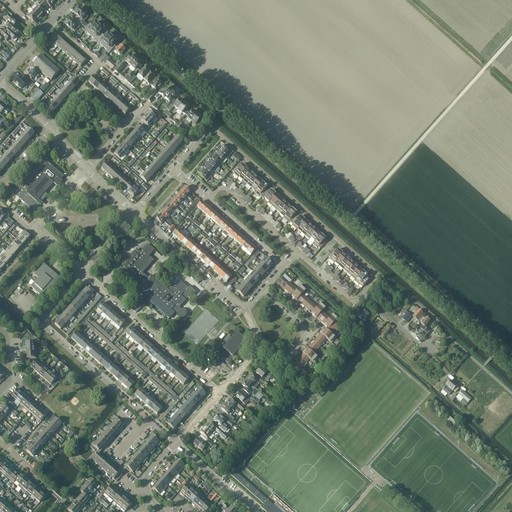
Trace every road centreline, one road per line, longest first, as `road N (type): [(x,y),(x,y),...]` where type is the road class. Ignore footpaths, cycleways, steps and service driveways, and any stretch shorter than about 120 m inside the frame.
road 1 (tertiary): [(511,364),(101,0)]
road 2 (track): [(349,220),(511,36)]
road 3 (residential): [(219,394),(82,272)]
road 4 (residential): [(40,320),(148,420)]
road 5 (residential): [(134,212),(243,309)]
road 6 (residential): [(147,103),(51,21)]
